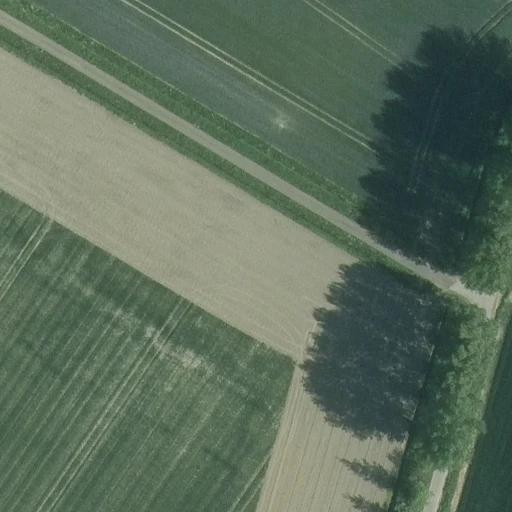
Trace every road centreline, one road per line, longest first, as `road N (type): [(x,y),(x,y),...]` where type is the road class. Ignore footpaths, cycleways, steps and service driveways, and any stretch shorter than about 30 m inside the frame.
road 1 (track): [(0,18),(488,303)]
road 2 (unclassified): [(429,511),(511,217)]
